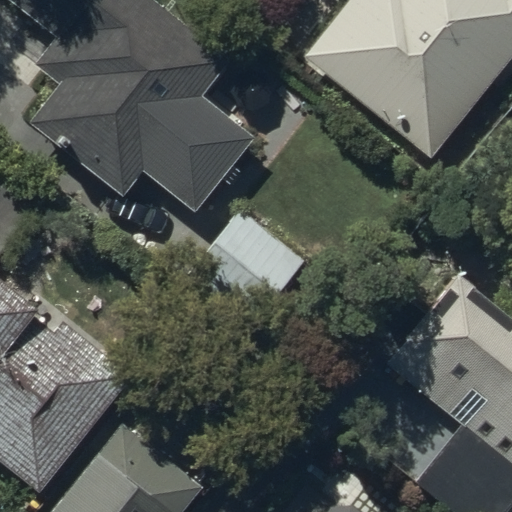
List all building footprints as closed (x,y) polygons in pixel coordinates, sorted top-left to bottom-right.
[(227,68),(140,0),(0,0),(0,1),(55,45),(33,72),(59,93),(29,131),(122,204),(141,180),(193,220),(220,186),(228,192),(243,173),(236,168),(252,146),(199,104),(227,68)] [(511,59),(511,0),(351,0),(302,63),(429,165),(493,83),(511,59)] [(180,289),(243,339),(311,255),(263,217),(255,227),(240,215),(180,289)] [(511,511),(511,330),(457,287),(388,374),(459,430),(413,488),(443,511),(511,511)] [(0,472),(33,501),(131,385),(58,323),(45,338),(0,299),(0,472)] [(122,429),(55,511),(186,511),(202,493),(122,429)] [(414,511),(357,463),(347,474),(335,463),(318,483),(314,479),(285,511),(414,511)]
